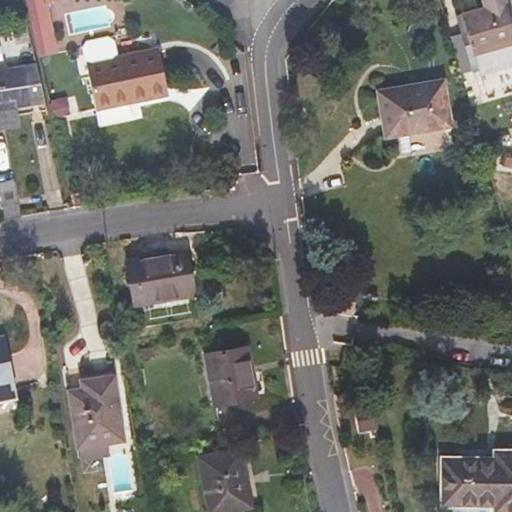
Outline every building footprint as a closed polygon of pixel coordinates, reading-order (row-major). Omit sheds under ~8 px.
[(59,0),(28,0),(41,57),(58,53),(47,4),(59,0)] [(480,73),(511,64),(511,23),(505,0),(483,0),(485,7),(462,14),(467,29),(461,31),(473,69),(478,67),(480,73)] [(168,88),(160,49),(118,57),(114,40),(108,36),(87,41),(83,47),(96,110),(132,103),(131,95),(168,88)] [(45,102),(37,66),(7,71),(0,71),(0,129),(19,126),(16,107),(45,102)] [(451,125),(443,81),(379,91),(387,136),(451,125)] [(169,95),(168,88),(131,95),(132,103),(169,95)] [(16,191),(14,181),(0,183),(0,193),(16,191)] [(21,218),(16,191),(0,193),(5,220),(5,221),(21,218)] [(194,293),(186,251),(128,262),(136,304),(194,293)] [(0,401),(18,397),(6,337),(0,337),(0,401)] [(254,398),(250,374),(253,374),(248,347),(206,354),(216,405),(254,398)] [(359,368),(362,351),(345,349),(342,366),(359,368)] [(122,439),(114,377),(91,380),(92,388),(84,390),(70,392),(79,445),(108,441),(122,439)] [(92,388),(91,380),(83,381),(84,390),(92,388)] [(110,453),(108,441),(79,445),(81,458),(110,453)] [(223,511),(247,507),(241,478),(246,477),(241,449),(199,457),(209,511),(223,511)] [(511,511),(511,451),(497,452),(497,459),(444,459),(444,504),(497,504),(497,511),(511,511)] [(252,506),(246,477),(241,478),(247,507),(252,506)] [(147,511),(145,497),(133,498),(135,511),(147,511)]
